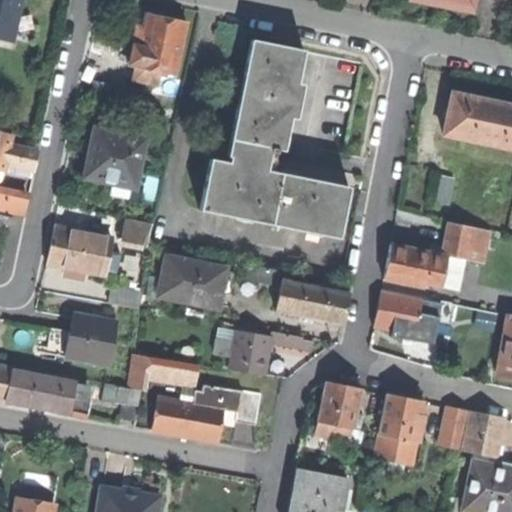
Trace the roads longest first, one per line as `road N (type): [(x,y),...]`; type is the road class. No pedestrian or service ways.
road 1 (residential): [(414,36),(352,358)]
road 2 (residential): [(84,0),(16,295)]
road 3 (residential): [(0,416),(281,469)]
road 4 (residential): [(241,0),(414,36)]
road 5 (residential): [(511,394),(352,358)]
road 6 (residential): [(352,358),(295,385),(281,469)]
